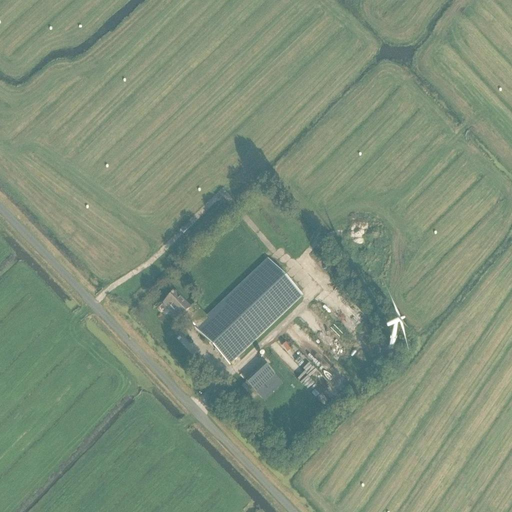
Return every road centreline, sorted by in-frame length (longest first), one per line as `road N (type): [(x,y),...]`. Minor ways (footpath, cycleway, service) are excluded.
road 1 (unclassified): [(293,511),(0,207)]
road 2 (track): [(222,190),(150,262),(93,304)]
